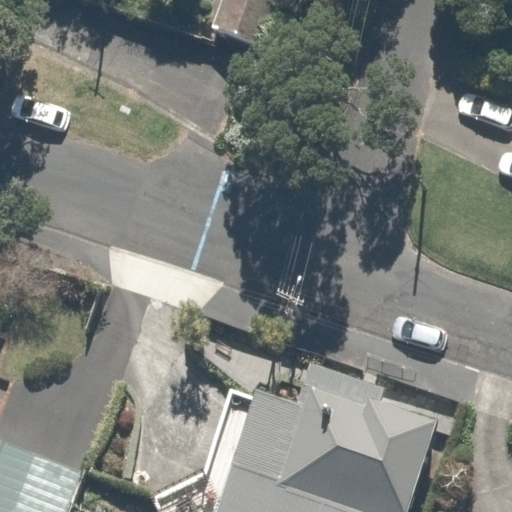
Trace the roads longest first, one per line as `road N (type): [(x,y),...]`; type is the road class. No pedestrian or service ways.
road 1 (residential): [(0,197),(292,293)]
road 2 (residential): [(292,293),(380,0)]
road 3 (residential): [(292,293),(511,364)]
